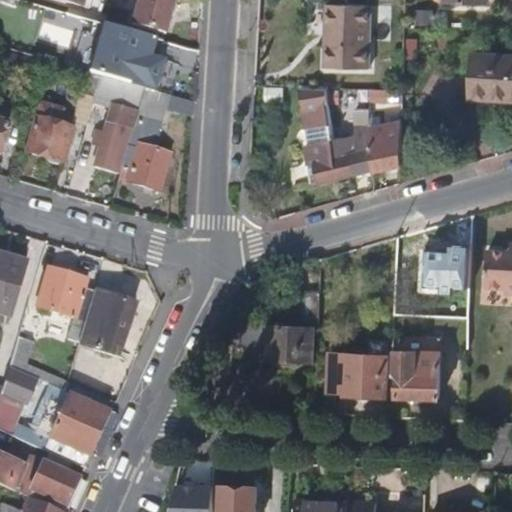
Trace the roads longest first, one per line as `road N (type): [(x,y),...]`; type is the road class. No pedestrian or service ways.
road 1 (residential): [(143,427),(511,445)]
road 2 (residential): [(511,182),(215,260)]
road 3 (residential): [(215,260),(228,0)]
road 4 (residential): [(0,205),(215,260)]
road 5 (residential): [(143,427),(215,281),(215,260)]
